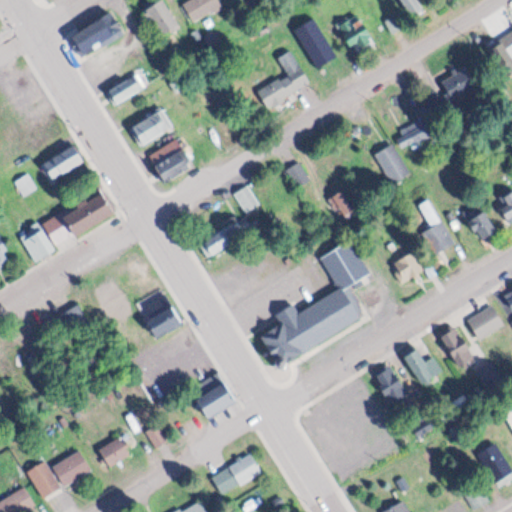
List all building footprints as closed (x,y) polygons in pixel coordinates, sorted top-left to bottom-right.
[(167,31),(151,9),(164,0),(166,0),(181,21),(167,31)] [(197,1),(198,0),(227,0),(231,5),(208,20),(197,1)] [(427,0),(432,7),(418,16),(407,0),(427,0)] [(74,35),(116,9),(130,31),(87,57),(74,35)] [(344,24),(363,13),(378,39),(359,50),(344,24)] [(402,33),(414,26),(406,13),(394,20),(402,33)] [(293,29),(310,18),(336,56),(319,67),(293,29)] [(511,36),(492,49),(510,76),(511,74),(511,36)] [(275,106),(317,80),(297,48),(285,55),(293,68),(263,86),(275,106)] [(438,79),(463,65),(474,83),(449,98),(438,79)] [(121,103),(153,85),(144,70),(112,89),(121,103)] [(484,71),(452,74),(455,107),(487,105),(484,71)] [(134,125),(165,107),(177,126),(146,144),(134,125)] [(394,135),(421,120),(429,134),(401,149),(394,135)] [(391,182),(410,170),(392,142),(374,153),(391,182)] [(54,180),(85,162),(75,144),(44,162),(54,180)] [(169,181),(196,163),(186,147),(159,165),(169,181)] [(302,185),(316,177),(305,159),(291,167),(302,185)] [(28,195),(42,186),(34,172),(19,180),(28,195)] [(239,193),(252,184),(264,203),(250,211),(239,193)] [(509,208),(503,213),(511,222),(511,221),(511,188),(500,198),(509,208)] [(47,222),(58,241),(111,209),(100,191),(47,222)] [(333,199),(348,215),(357,207),(342,191),(333,199)] [(425,230),(436,254),(457,244),(434,197),(422,203),(434,226),(425,230)] [(498,230),(486,207),(468,216),(479,239),(498,230)] [(41,223),(57,249),(38,261),(22,235),(41,223)] [(0,263),(10,257),(7,252),(13,248),(0,226),(0,263)] [(214,254),(232,241),(222,227),(204,240),(214,254)] [(280,374),(364,322),(346,293),(368,279),(345,243),(320,259),(339,290),(295,317),(288,306),(271,317),(276,326),(257,338),(280,374)] [(426,268),(413,251),(393,265),(406,282),(426,268)] [(511,290),(501,298),(511,315),(511,290)] [(157,336),(183,319),(170,297),(143,314),(157,336)] [(60,314),(82,302),(95,325),(72,337),(60,314)] [(468,316),(479,338),(504,326),(494,304),(468,316)] [(475,356),(458,324),(439,334),(456,366),(475,356)] [(443,369),(435,355),(425,361),(417,347),(403,354),(419,382),(443,369)] [(373,373),(385,401),(406,392),(394,364),(373,373)] [(209,418),(237,400),(222,378),(194,396),(209,418)] [(160,448),(170,441),(159,424),(148,431),(160,448)] [(109,467),(133,454),(122,435),(99,448),(109,467)] [(511,476),(511,469),(495,441),(477,451),(497,486),(511,476)] [(53,465),(80,450),(91,469),(64,484),(53,465)] [(221,492),(258,470),(248,453),(211,476),(221,492)] [(28,470),(46,459),(64,489),(46,500),(28,470)] [(0,511),(0,500),(26,485),(37,502),(20,511),(0,511)] [(171,511),(199,496),(208,511),(171,511)] [(387,511),(411,511),(404,501),(387,511)]
